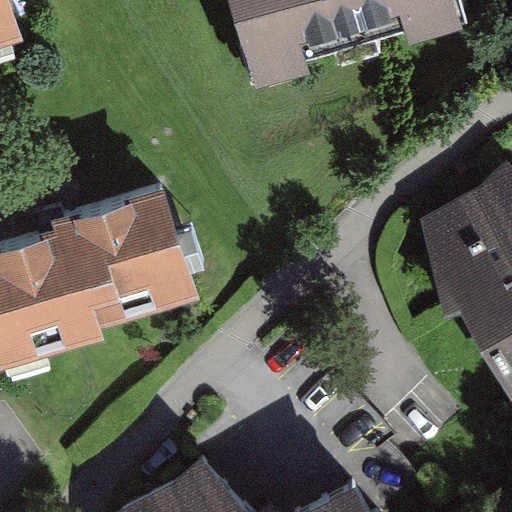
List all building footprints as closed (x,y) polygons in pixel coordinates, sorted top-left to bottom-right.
[(0,0),(0,50),(35,39),(23,0),(0,0)] [(413,54),(474,37),(463,0),(232,0),(258,95),(314,80),(307,56),(406,29),(413,54)] [(511,177),(505,170),(425,220),(446,315),(466,312),(511,397),(511,177)] [(207,298),(176,187),(62,218),(66,234),(0,252),(0,353),(4,367),(114,336),(111,325),(207,298)] [(375,511),(355,484),(312,507),(303,511),(245,511),(231,496),(202,461),(119,511),(375,511)]
